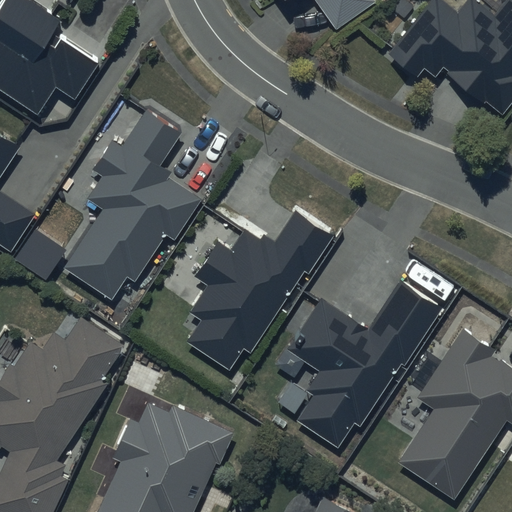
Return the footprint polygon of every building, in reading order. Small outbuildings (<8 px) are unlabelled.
[(0,89),(36,114),(55,85),(74,97),(97,63),(50,32),(60,18),(31,0),(1,0),(0,2),(0,89)] [(284,0),(285,1),(286,0),(313,0),(335,30),(375,1),(374,0),(284,0)] [(511,0),(502,0),(493,13),(476,0),(465,0),(457,11),(441,0),(432,0),(391,55),(416,74),(422,66),(436,77),(444,66),(449,70),(446,73),(501,115),(511,101),(511,0)] [(102,209),(64,268),(110,298),(125,274),(134,280),(165,232),(174,238),(200,198),(167,176),(170,170),(160,164),(182,130),(146,107),(122,144),(112,138),(92,168),(102,175),(86,199),(102,209)] [(0,243),(10,249),(33,212),(0,190),(0,173),(17,146),(0,134),(0,243)] [(217,240),(193,276),(206,285),(188,312),(199,320),(184,342),(228,371),(242,348),(249,353),(304,268),(307,270),(331,234),(295,211),(274,242),(262,234),(259,239),(244,229),(231,249),(217,240)] [(321,298),(289,348),(321,369),(307,390),(312,394),(296,420),(338,447),(354,422),(359,425),(400,362),(403,365),(442,306),(400,278),(367,328),(321,298)] [(10,451),(0,471),(0,511),(51,511),(68,477),(60,474),(65,463),(55,459),(106,381),(101,376),(123,343),(80,315),(65,338),(53,330),(41,348),(29,340),(14,365),(11,362),(0,377),(0,445),(1,445),(10,451)] [(431,408),(395,462),(453,499),(506,419),(511,423),(511,366),(500,359),(499,360),(491,355),(495,349),(461,327),(415,397),(431,408)] [(120,460),(96,511),(192,511),(215,463),(218,464),(233,432),(172,404),(169,412),(147,402),(138,422),(130,418),(112,456),(120,460)] [(360,511),(322,494),(313,511),(360,511)]
